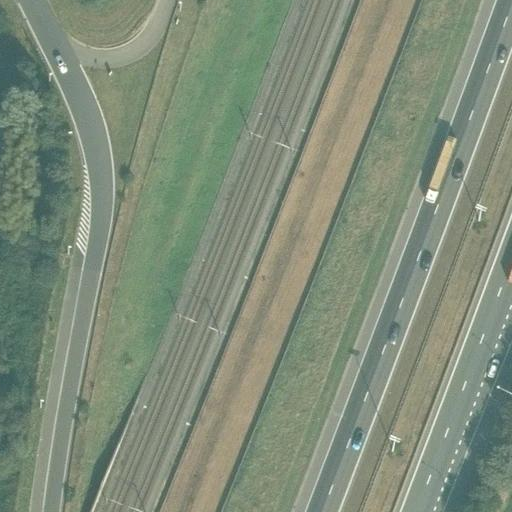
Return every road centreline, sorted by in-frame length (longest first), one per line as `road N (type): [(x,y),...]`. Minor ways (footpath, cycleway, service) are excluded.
road 1 (motorway): [(508,0),(318,511)]
road 2 (motorway): [(51,43),(82,105),(95,212),(50,511)]
road 3 (motorway): [(415,511),(511,257)]
